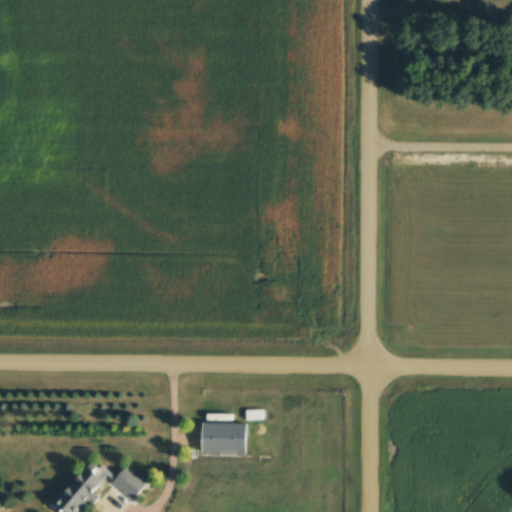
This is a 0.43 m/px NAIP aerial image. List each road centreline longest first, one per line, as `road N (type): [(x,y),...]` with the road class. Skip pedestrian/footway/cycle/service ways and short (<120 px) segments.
road 1 (residential): [(511,365),(0,359)]
road 2 (residential): [(366,511),(367,0)]
